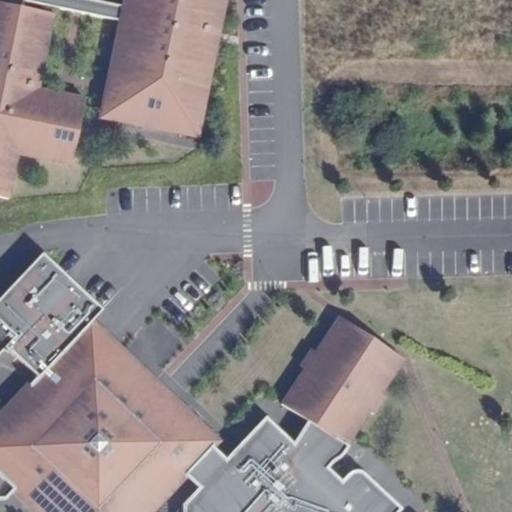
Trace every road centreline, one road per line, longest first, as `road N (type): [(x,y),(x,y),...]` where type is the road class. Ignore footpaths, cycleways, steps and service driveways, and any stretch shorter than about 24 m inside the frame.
road 1 (residential): [(0,245),(109,233),(291,233)]
road 2 (residential): [(291,233),(285,0)]
road 3 (residential): [(291,233),(327,239),(511,231)]
